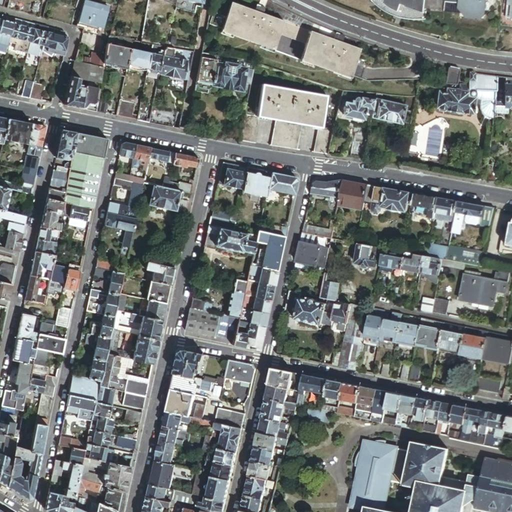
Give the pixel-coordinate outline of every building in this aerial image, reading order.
[(372,0),(371,0),(375,5),(381,9),(386,12),(393,16),(399,18),(405,19),(411,20),(417,20),(423,20),(424,19),(417,19),(411,19),(405,18),(399,17),(393,14),(387,11),(382,8),(376,4),(372,0)] [(372,0),(376,4),(382,8),(387,11),(393,14),(399,17),(405,18),(411,19),(417,19),(424,19),(424,13),(425,0),(372,0)] [(486,11),(486,0),(448,0),(448,2),(461,3),(460,8),(466,9),(471,14),(480,15),(486,11)] [(83,30),(82,32),(100,37),(108,8),(83,1),(75,27),(83,30)] [(344,36),(335,33),(333,39),(310,31),(283,21),(262,13),(264,7),(256,4),(254,11),(231,2),(221,30),(273,48),(300,58),(350,76),(354,64),(359,65),(360,60),(356,58),(360,49),(341,42),(344,36)] [(14,19),(13,24),(33,29),(35,25),(14,19)] [(13,24),(1,21),(0,25),(0,34),(9,37),(13,24)] [(33,29),(13,24),(9,37),(18,39),(30,42),(33,29)] [(47,28),(35,25),(33,29),(46,33),(47,28)] [(67,38),(64,33),(47,28),(46,33),(67,38)] [(46,33),(33,29),(30,42),(27,53),(40,57),(41,51),(42,46),(46,33)] [(67,38),(46,33),(42,46),(64,52),(67,38)] [(7,45),(9,37),(0,34),(0,44),(6,46),(7,45)] [(131,49),(132,40),(128,39),(127,44),(128,45),(127,48),(113,45),(117,37),(109,35),(103,64),(126,69),(127,64),(131,49)] [(15,50),(27,53),(30,42),(18,39),(15,50)] [(164,47),(152,45),(152,48),(151,54),(163,56),(164,47)] [(41,51),(63,57),(64,52),(42,46),(41,51)] [(173,54),(174,49),(164,47),(163,56),(159,71),(159,74),(183,79),(187,61),(175,59),(172,58),(173,54)] [(145,52),(131,49),(127,64),(147,69),(151,54),(145,52)] [(192,59),(193,52),(182,50),(181,56),(192,59)] [(217,56),(201,53),(198,67),(214,70),(215,63),(217,56)] [(90,64),(101,66),(103,56),(92,54),(90,64)] [(151,54),(147,69),(149,69),(157,71),(159,71),(163,56),(151,54)] [(217,56),(215,63),(223,65),(224,61),(239,65),(238,67),(246,69),(247,61),(244,60),(236,58),(224,57),(217,56)] [(214,70),(198,67),(195,82),(211,85),(221,87),(221,88),(231,89),(241,91),(243,84),(246,69),(238,67),(239,65),(224,61),(223,65),(215,63),(214,70)] [(254,63),(247,61),(246,69),(243,84),(250,85),(254,63)] [(99,84),(102,68),(76,62),(73,73),(72,78),(79,79),(86,81),(99,84)] [(459,71),(448,68),(444,83),(456,84),(459,71)] [(479,74),(468,72),(466,85),(466,89),(469,90),(495,91),(496,83),(497,76),(479,74)] [(72,78),(70,77),(63,106),(80,109),(84,88),(80,87),(81,83),(79,82),(79,79),(72,78)] [(97,90),(99,84),(86,81),(84,87),(97,90)] [(209,93),(211,85),(195,82),(194,90),(209,93)] [(44,88),(32,84),(31,87),(28,99),(41,101),(44,88)] [(317,128),(318,128),(321,128),(322,119),(326,96),(262,85),(258,107),(256,116),(259,117),(276,120),(301,124),(317,128)] [(504,95),(494,95),(494,100),(493,107),(506,107),(511,107),(511,86),(504,86),(504,95)] [(93,112),(96,96),(97,90),(84,87),(84,88),(80,109),(93,112)] [(475,98),(474,98),(468,97),(469,90),(466,89),(457,89),(446,88),(445,93),(439,92),(436,108),(446,110),(446,111),(462,114),(462,113),(472,115),(475,98)] [(468,97),(474,98),(475,98),(494,100),(494,95),(495,91),(469,90),(468,97)] [(93,112),(104,114),(107,99),(96,96),(93,112)] [(372,110),(374,102),(360,98),(360,100),(360,99),(359,98),(358,98),(357,98),(355,98),(354,100),(353,105),(345,103),(344,107),(343,107),(342,111),(343,111),(342,115),(351,117),(362,120),(363,120),(364,115),(365,113),(364,113),(365,112),(366,110),(365,110),(365,108),(372,110)] [(134,104),(119,100),(115,116),(131,120),(134,104)] [(390,103),(375,100),(374,102),(372,110),(370,118),(401,125),(402,123),(404,111),(405,107),(396,105),(390,103)] [(147,112),(138,110),(136,121),(145,123),(147,112)] [(175,115),(151,110),(148,124),(172,128),(175,115)] [(402,123),(409,125),(412,113),(404,111),(402,123)] [(253,116),(244,114),(238,141),(254,144),(259,117),(256,116),(253,116)] [(32,125),(8,120),(3,139),(28,145),(32,125)] [(271,146),(296,150),(301,124),(276,120),(271,146)] [(46,128),(32,125),(28,145),(30,145),(42,147),(46,128)] [(212,136),(225,139),(226,131),(211,128),(210,136),(212,136)] [(327,154),(333,130),(324,129),(321,128),(318,128),(313,152),(327,154)] [(62,131),(56,159),(62,160),(62,159),(72,161),(73,153),(76,134),(62,131)] [(92,137),(76,134),(73,153),(88,156),(92,137)] [(108,140),(92,137),(88,156),(104,159),(108,140)] [(122,145),(120,156),(133,158),(135,146),(124,143),(122,145)] [(30,145),(28,154),(39,157),(42,147),(30,145)] [(135,146),(133,158),(131,167),(138,169),(139,165),(143,166),(141,172),(146,173),(149,158),(151,149),(135,146)] [(389,164),(399,166),(402,151),(393,148),(389,164)] [(169,152),(151,149),(149,158),(162,161),(162,162),(167,163),(169,152)] [(175,154),(169,152),(167,163),(173,164),(175,154)] [(88,156),(73,153),(72,161),(71,164),(70,169),(69,174),(66,189),(66,193),(64,203),(72,205),(78,207),(88,156)] [(404,167),(415,169),(418,155),(407,153),(404,167)] [(199,158),(175,154),(173,164),(173,166),(187,168),(187,166),(196,168),(199,158)] [(104,159),(88,156),(78,207),(89,209),(93,210),(104,159)] [(26,157),(24,172),(35,175),(39,159),(26,157)] [(223,163),(221,172),(222,173),(226,173),(227,170),(228,170),(229,165),(223,163)] [(229,165),(228,170),(247,174),(248,169),(229,165)] [(496,167),(486,165),(484,181),(494,183),(496,167)] [(248,169),(247,174),(267,178),(268,174),(248,169)] [(243,190),(247,174),(228,170),(227,170),(226,173),(223,186),(243,190)] [(56,172),(53,171),(50,186),(66,189),(69,174),(56,172)] [(24,172),(22,183),(33,186),(35,175),(24,172)] [(247,174),(243,190),(253,192),(267,195),(268,190),(271,179),(270,179),(267,178),(247,174)] [(296,179),(272,174),(271,179),(268,190),(295,196),(298,181),(296,179)] [(118,180),(115,179),(113,187),(128,190),(128,187),(129,182),(128,182),(120,180),(118,180)] [(31,195),(33,186),(22,183),(18,182),(17,185),(0,180),(0,187),(11,190),(31,195)] [(314,184),(312,194),(331,197),(340,199),(343,182),(327,184),(317,182),(314,184)] [(368,187),(343,182),(340,199),(339,203),(339,207),(364,211),(366,201),(368,187)] [(191,194),(193,185),(180,183),(179,186),(178,191),(181,191),(184,192),(191,194)] [(178,191),(168,189),(163,187),(154,185),(149,206),(176,211),(179,200),(181,191),(178,191)] [(0,210),(5,212),(11,190),(0,187),(0,210)] [(128,208),(138,210),(139,206),(135,205),(136,198),(138,189),(128,187),(128,190),(132,191),(128,208)] [(376,188),(368,187),(366,201),(374,202),(376,188)] [(385,190),(376,188),(374,202),(382,204),(385,190)] [(47,199),(64,203),(66,193),(49,189),(47,199)] [(410,199),(410,194),(385,190),(382,204),(382,208),(407,212),(410,199)] [(439,199),(414,195),(413,199),(412,206),(430,209),(428,218),(435,219),(436,214),(439,199)] [(62,211),(64,203),(47,199),(41,227),(59,231),(60,224),(56,223),(57,216),(61,217),(62,211)] [(439,199),(436,214),(452,216),(454,209),(455,202),(439,199)] [(186,214),(189,203),(182,201),(179,200),(176,211),(186,214)] [(382,204),(374,202),(372,210),(373,213),(379,214),(382,212),(382,208),(382,204)] [(70,212),(72,205),(64,203),(62,211),(70,212)] [(485,207),(459,203),(458,210),(453,236),(458,237),(459,235),(461,235),(465,215),(468,215),(481,218),(484,218),(485,207)] [(136,219),(138,210),(128,208),(110,204),(108,213),(136,219)] [(89,209),(78,207),(72,205),(70,212),(69,218),(70,218),(86,222),(89,209)] [(495,209),(485,207),(484,218),(483,224),(491,225),(495,209)] [(236,223),(238,214),(213,209),(211,217),(236,223)] [(5,212),(0,210),(0,218),(25,224),(26,217),(5,212)] [(133,232),(136,219),(108,213),(105,226),(125,230),(133,232)] [(480,224),(481,218),(468,215),(466,222),(468,224),(478,226),(480,224)] [(236,223),(211,217),(209,226),(219,228),(234,232),(236,223)] [(86,222),(70,218),(68,226),(82,229),(85,227),(86,222)] [(308,226),(305,225),(303,234),(316,236),(332,239),(335,223),(332,223),(330,233),(308,228),(308,226)] [(23,235),(24,228),(8,224),(6,231),(9,231),(23,235)] [(285,238),(287,229),(271,226),(271,229),(269,235),(285,238)] [(57,238),(59,231),(41,227),(38,240),(49,242),(50,237),(57,238)] [(215,247),(219,229),(210,227),(206,247),(207,247),(207,248),(215,250),(215,247)] [(246,241),(248,235),(234,232),(219,228),(219,229),(215,247),(243,253),(245,252),(254,255),(257,243),(246,241)] [(121,246),(129,248),(133,232),(125,230),(121,246)] [(18,252),(23,235),(9,231),(4,249),(18,252)] [(269,235),(259,232),(258,237),(257,243),(267,246),(262,269),(278,272),(285,238),(269,235)] [(316,236),(303,234),(302,240),(315,243),(316,236)] [(257,243),(258,237),(248,235),(246,241),(257,243)] [(357,244),(358,238),(345,236),(344,241),(357,244)] [(35,252),(54,256),(56,243),(49,242),(38,240),(35,252)] [(322,247),(301,243),(297,262),(318,267),(322,247)] [(374,247),(360,245),(356,264),(363,265),(368,266),(375,267),(375,265),(377,256),(372,255),(374,247)] [(129,248),(121,246),(120,254),(128,256),(129,248)] [(330,249),(322,247),(318,267),(327,269),(330,249)] [(383,255),(384,249),(374,247),(372,255),(377,256),(383,257),(383,255)] [(51,271),(53,262),(54,256),(35,252),(30,276),(40,278),(41,271),(43,269),(51,271)] [(449,256),(429,252),(428,258),(443,261),(446,261),(448,262),(449,256)] [(383,255),(383,257),(381,265),(403,270),(405,259),(398,258),(398,255),(390,253),(389,254),(389,256),(383,255)] [(456,255),(449,254),(449,256),(448,262),(455,263),(456,255)] [(174,269),(176,259),(162,256),(159,266),(174,269)] [(422,273),(425,257),(416,256),(415,260),(405,259),(403,270),(422,274),(422,273)] [(443,261),(428,258),(425,257),(422,273),(426,274),(432,275),(440,276),(443,261)] [(96,268),(107,271),(109,265),(110,261),(98,258),(96,268)] [(446,261),(445,266),(466,271),(466,265),(455,263),(448,262),(446,261)] [(65,284),(69,265),(53,262),(51,271),(51,273),(49,280),(65,284)] [(170,286),(174,269),(159,266),(146,263),(145,270),(153,272),(151,282),(170,286)] [(0,282),(11,285),(16,266),(3,264),(2,264),(1,265),(0,266),(0,267),(0,282)] [(76,291),(81,267),(69,265),(65,284),(64,289),(76,291)] [(256,267),(251,266),(248,281),(253,282),(256,267)] [(106,278),(107,271),(96,268),(94,276),(106,278)] [(275,287),(278,272),(262,269),(259,283),(275,287)] [(119,294),(124,274),(120,273),(114,272),(113,272),(112,275),(110,284),(108,293),(119,295),(119,294)] [(509,284),(511,274),(501,272),(500,274),(497,274),(495,281),(509,284)] [(331,275),(326,274),(321,298),(337,302),(340,285),(330,283),(331,275)] [(481,278),(465,275),(460,301),(495,307),(498,292),(507,294),(509,284),(495,281),(481,278)] [(37,289),(40,278),(30,276),(25,300),(45,304),(46,296),(40,295),(41,290),(37,289)] [(246,291),(248,282),(236,279),(235,282),(233,291),(232,291),(227,316),(239,319),(242,308),(245,295),(246,291)] [(0,298),(8,300),(11,285),(0,282),(0,298)] [(166,304),(170,286),(151,282),(147,300),(149,300),(166,304)] [(271,301),(275,287),(259,283),(258,284),(258,286),(256,293),(255,298),(271,301)] [(97,298),(99,291),(92,289),(89,299),(94,300),(94,297),(97,298)] [(301,294),(290,292),(288,304),(298,306),(300,299),(301,294)] [(116,310),(119,295),(108,293),(103,314),(114,317),(116,310)] [(126,295),(119,294),(119,295),(116,310),(121,312),(123,312),(126,295)] [(268,314),(271,301),(255,298),(255,301),(252,311),(268,314)] [(300,299),(298,306),(295,318),(295,320),(322,325),(322,324),(325,312),(326,305),(316,303),(316,302),(316,301),(315,300),(308,298),(307,301),(300,299)] [(191,308),(203,311),(206,302),(193,299),(191,308)] [(433,314),(436,301),(425,299),(422,312),(433,314)] [(433,314),(448,317),(451,301),(436,299),(436,301),(433,314)] [(163,321),(166,304),(149,300),(147,312),(145,317),(163,321)] [(212,303),(206,302),(203,311),(210,313),(212,303)] [(347,304),(337,302),(336,305),(335,314),(333,322),(339,323),(348,325),(352,304),(347,304)] [(87,311),(100,314),(102,306),(88,304),(87,311)] [(298,306),(288,304),(285,315),(295,318),(298,306)] [(361,307),(352,304),(348,325),(347,331),(346,335),(365,339),(366,337),(368,324),(367,324),(358,322),(361,307)] [(63,307),(60,307),(56,325),(68,328),(72,310),(63,307)] [(370,309),(361,307),(358,322),(367,324),(370,309)] [(239,322),(239,319),(227,316),(210,313),(203,311),(191,308),(186,331),(215,337),(215,336),(221,337),(235,340),(236,335),(237,332),(237,329),(238,326),(239,322)] [(247,310),(242,308),(239,319),(239,322),(243,323),(247,310)] [(371,309),(370,316),(385,319),(386,312),(375,309),(371,309)] [(121,312),(116,310),(114,317),(111,330),(117,331),(118,327),(121,312)] [(266,327),(268,314),(252,311),(249,324),(266,327)] [(333,322),(335,314),(325,312),(322,324),(332,326),(333,322)] [(402,315),(393,313),(391,321),(400,323),(402,315)] [(31,332),(34,317),(22,314),(17,337),(37,342),(38,335),(39,334),(31,332)] [(111,330),(114,317),(103,314),(101,327),(99,336),(110,338),(111,330)] [(158,340),(163,321),(145,317),(139,316),(133,314),(132,318),(131,322),(141,324),(139,332),(138,336),(158,340)] [(385,319),(370,316),(368,324),(366,337),(381,340),(385,319)] [(391,321),(385,319),(381,340),(396,343),(400,323),(391,321)] [(423,320),(421,327),(443,331),(445,325),(423,320)] [(55,333),(56,325),(41,322),(40,327),(39,334),(38,335),(47,336),(47,335),(48,334),(49,334),(50,334),(54,335),(57,335),(57,334),(55,333)] [(238,326),(248,328),(248,332),(245,332),(244,335),(247,335),(246,338),(244,337),(236,335),(235,340),(234,346),(260,351),(262,341),(263,339),(266,327),(249,324),(243,323),(239,322),(238,326)] [(421,327),(400,323),(396,343),(417,347),(418,344),(421,327)] [(445,325),(443,331),(465,336),(467,329),(467,328),(445,324),(445,325)] [(91,334),(99,336),(101,327),(93,325),(91,334)] [(139,332),(118,327),(117,331),(120,332),(124,333),(133,335),(138,336),(139,332)] [(443,331),(421,327),(418,344),(439,349),(440,349),(443,331)] [(120,332),(117,331),(111,330),(110,338),(106,354),(115,356),(120,357),(129,359),(130,353),(120,351),(116,352),(120,332)] [(465,336),(443,331),(440,349),(462,353),(465,336)] [(91,334),(83,332),(81,342),(96,345),(99,336),(91,334)] [(131,342),(133,335),(124,333),(124,336),(125,336),(125,340),(131,342)] [(47,336),(38,335),(37,342),(36,349),(47,351),(51,352),(54,335),(50,334),(49,334),(48,334),(47,335),(47,336)] [(57,335),(54,335),(51,352),(62,355),(65,340),(56,338),(57,335)] [(365,339),(346,335),(342,353),(339,367),(359,371),(365,339)] [(106,354),(110,338),(99,336),(96,345),(94,358),(105,360),(106,354)] [(153,364),(158,340),(138,336),(133,360),(134,360),(153,364)] [(487,340),(465,336),(462,353),(461,359),(483,363),(483,360),(487,340)] [(36,349),(37,342),(17,337),(12,360),(20,362),(32,364),(36,349)] [(511,343),(488,338),(487,340),(483,360),(511,365),(511,358),(511,343)] [(32,364),(44,367),(47,351),(36,349),(32,364)] [(180,354),(176,374),(196,378),(197,373),(201,374),(206,356),(184,352),(180,354)] [(339,367),(342,353),(336,352),(334,358),(333,366),(339,367)] [(94,358),(87,356),(78,354),(76,363),(92,367),(94,358)] [(115,377),(120,357),(115,356),(106,354),(105,360),(100,381),(99,386),(104,387),(113,389),(115,377)] [(120,357),(115,377),(137,382),(134,394),(146,396),(150,380),(125,374),(127,368),(132,369),(134,360),(133,360),(129,359),(120,357)] [(100,381),(105,360),(94,358),(92,367),(89,378),(100,381)] [(389,378),(393,361),(384,360),(381,376),(389,378)] [(253,365),(230,361),(227,373),(226,378),(226,379),(253,385),(256,369),(253,365)] [(15,383),(15,384),(18,385),(17,392),(21,393),(26,394),(27,390),(31,372),(32,364),(20,362),(17,376),(15,383)] [(47,372),(48,368),(44,367),(32,364),(31,372),(41,374),(44,375),(46,375),(47,372)] [(410,382),(413,366),(405,364),(402,380),(410,382)] [(421,367),(413,366),(410,382),(418,383),(421,367)] [(277,370),(272,373),(270,385),(289,389),(294,390),(301,392),(304,376),(277,370)] [(40,380),(41,374),(31,372),(27,390),(42,393),(45,383),(45,381),(42,381),(40,380)] [(196,378),(176,374),(173,390),(196,395),(198,385),(199,379),(196,378)] [(45,383),(56,385),(52,380),(53,377),(46,375),(45,381),(45,383)] [(96,400),(99,386),(100,381),(89,378),(81,377),(79,376),(74,375),(70,394),(96,400)] [(454,391),(457,377),(449,375),(446,389),(454,391)] [(226,379),(226,378),(223,378),(218,376),(218,379),(211,378),(210,381),(225,384),(226,379)] [(329,381),(304,376),(301,392),(301,394),(306,395),(307,391),(326,395),(329,381)] [(122,391),(134,394),(137,382),(115,377),(113,389),(115,390),(118,390),(122,391)] [(503,382),(480,377),(478,390),(500,395),(503,382)] [(344,384),(329,381),(326,395),(326,396),(331,397),(341,399),(344,384)] [(56,385),(45,383),(42,393),(54,395),(56,385)] [(361,387),(344,384),(341,399),(344,400),(358,403),(361,387)] [(289,389),(270,385),(267,398),(286,402),(289,389)] [(112,406),(115,390),(113,389),(104,387),(101,404),(111,406),(112,406)] [(378,391),(361,387),(358,403),(375,407),(378,391)] [(14,392),(5,390),(2,407),(23,411),(26,395),(26,394),(21,393),(19,402),(16,401),(16,400),(13,399),(14,392)] [(194,404),(196,395),(173,390),(168,411),(191,416),(194,404)] [(301,394),(301,392),(294,390),(291,403),(298,405),(301,394)] [(143,410),(146,396),(134,394),(122,391),(121,396),(121,399),(120,401),(123,401),(122,405),(143,410)] [(390,393),(378,391),(375,407),(372,421),(383,423),(385,417),(386,409),(390,393)] [(403,395),(390,393),(386,409),(387,409),(391,410),(397,411),(400,412),(403,395)] [(95,403),(96,400),(70,394),(67,405),(93,411),(95,403)] [(403,395),(400,412),(405,413),(414,415),(418,399),(403,395)] [(331,397),(326,396),(323,410),(332,412),(338,413),(339,406),(327,404),(328,402),(330,402),(331,397)] [(296,411),(298,405),(291,403),(286,402),(267,398),(263,418),(282,422),(285,408),(296,411)] [(430,401),(418,399),(414,415),(419,416),(427,417),(430,401)] [(443,404),(430,401),(427,417),(440,420),(443,404)] [(108,417),(111,406),(101,404),(95,403),(93,411),(93,414),(94,414),(98,415),(97,420),(92,419),(89,430),(90,430),(94,431),(110,434),(113,418),(108,417)] [(208,407),(194,404),(191,416),(193,417),(205,420),(208,407)] [(455,406),(443,404),(440,420),(452,423),(455,406)] [(342,407),(339,406),(338,413),(355,417),(357,410),(342,407)] [(468,409),(455,406),(452,423),(465,425),(466,420),(468,409)] [(22,416),(23,411),(2,407),(1,412),(15,415),(19,415),(22,416)] [(330,423),(332,412),(323,410),(308,407),(308,410),(310,414),(314,415),(313,420),(330,423)] [(230,419),(232,411),(219,408),(216,422),(229,425),(230,419)] [(484,412),(468,409),(466,420),(482,423),(484,412)] [(140,423),(142,413),(127,410),(125,420),(140,423)] [(193,417),(191,416),(168,411),(165,426),(180,429),(182,420),(190,422),(192,422),(192,421),(193,417)] [(244,422),(246,414),(232,411),(230,419),(244,422)] [(1,412),(0,414),(0,419),(15,423),(16,420),(14,419),(15,415),(1,412)] [(405,413),(400,412),(398,420),(397,426),(402,427),(403,424),(405,413)] [(492,414),(484,412),(482,423),(480,432),(488,434),(489,427),(492,414)] [(509,417),(492,414),(489,427),(498,429),(507,431),(509,417)] [(216,422),(205,420),(193,417),(192,421),(215,427),(216,422)] [(385,417),(383,423),(397,426),(398,420),(396,419),(388,418),(385,417)] [(48,420),(37,418),(36,424),(47,426),(48,420)] [(280,428),(282,422),(263,418),(259,432),(278,437),(279,432),(280,428)] [(0,434),(7,436),(12,437),(14,430),(15,423),(0,419),(0,434)] [(244,422),(230,419),(229,425),(243,429),(244,422)] [(180,429),(187,431),(190,422),(182,420),(180,429)] [(416,421),(413,420),(411,429),(424,432),(425,428),(418,426),(418,424),(415,423),(416,421)] [(243,429),(229,425),(216,422),(215,427),(215,430),(219,431),(223,432),(222,436),(240,440),(243,429)] [(289,440),(293,425),(282,422),(280,428),(286,429),(285,434),(279,432),(278,437),(289,440)] [(47,426),(36,424),(31,446),(43,449),(48,426),(47,426)] [(425,425),(425,428),(424,432),(437,434),(438,429),(438,428),(428,426),(425,425)] [(178,440),(180,429),(165,426),(161,440),(177,444),(178,440)] [(185,439),(187,431),(180,429),(178,440),(184,441),(185,439)] [(438,429),(437,434),(437,435),(449,437),(450,432),(440,430),(438,429)] [(505,438),(507,431),(498,429),(496,438),(504,439),(505,439),(505,438)] [(90,430),(89,430),(87,443),(86,443),(107,448),(110,434),(94,431),(93,438),(89,437),(90,430)] [(464,431),(462,440),(471,442),(472,432),(464,431)] [(282,451),(286,452),(289,440),(278,437),(259,432),(256,445),(275,449),(277,443),(284,444),(282,451)] [(472,432),(471,442),(478,444),(479,437),(480,434),(472,432)] [(14,456),(16,447),(17,440),(17,438),(12,437),(7,436),(5,444),(3,453),(3,454),(9,456),(8,459),(13,460),(14,456)] [(59,445),(65,446),(73,448),(78,449),(80,443),(78,440),(61,436),(59,445)] [(119,436),(116,446),(134,450),(134,448),(128,447),(130,438),(119,436)] [(211,447),(213,437),(207,436),(204,450),(205,450),(210,451),(211,447)] [(479,437),(478,444),(486,445),(487,440),(487,439),(479,437)] [(134,448),(136,440),(130,438),(128,447),(134,448)] [(504,440),(495,438),(493,445),(502,447),(504,440)] [(239,443),(222,439),(219,449),(237,454),(239,443)] [(386,441),(382,440),(380,440),(369,439),(366,439),(364,440),(362,440),(361,442),(359,447),(357,459),(357,460),(358,460),(356,467),(362,469),(355,506),(366,508),(386,511),(383,505),(387,485),(393,481),(404,484),(420,487),(415,511),(464,511),(465,506),(476,500),(477,501),(511,507),(511,462),(486,458),(484,470),(490,473),(488,479),(470,475),(469,483),(443,477),(449,450),(413,442),(411,452),(385,446),(386,441)] [(16,447),(25,449),(26,442),(17,440),(16,447)] [(173,460),(177,444),(161,440),(157,461),(172,464),(173,460)] [(86,443),(87,443),(82,442),(80,443),(78,449),(85,451),(86,443)] [(107,448),(86,443),(85,451),(83,457),(104,461),(107,448)] [(271,465),(275,449),(256,445),(253,461),(271,465)] [(73,448),(65,446),(64,452),(62,460),(69,462),(73,448)] [(34,452),(30,451),(25,449),(16,447),(14,456),(20,458),(20,459),(29,461),(31,462),(34,452)] [(217,449),(211,447),(210,451),(208,459),(214,461),(217,449)] [(83,457),(85,451),(78,449),(73,448),(69,462),(69,463),(73,463),(82,465),(83,457)] [(234,465),(237,454),(219,449),(217,461),(234,465)] [(37,476),(42,454),(34,452),(31,462),(31,465),(31,466),(29,473),(28,474),(37,476)] [(9,456),(3,454),(2,459),(1,461),(0,467),(0,481),(8,486),(12,465),(7,464),(8,459),(9,456)] [(20,458),(14,456),(13,460),(12,465),(8,486),(19,493),(22,479),(22,477),(21,476),(21,475),(19,475),(22,463),(20,460),(20,459),(20,458)] [(108,470),(109,463),(104,461),(83,457),(82,465),(79,478),(86,480),(88,472),(89,466),(108,470)] [(214,461),(208,459),(205,471),(204,474),(205,474),(210,475),(211,473),(209,472),(211,463),(215,464),(216,461),(214,461)] [(62,468),(63,461),(56,460),(51,481),(56,482),(58,475),(61,475),(63,468),(62,468)] [(69,463),(63,461),(62,468),(63,468),(72,470),(73,463),(69,463)] [(176,465),(172,464),(157,461),(152,484),(169,488),(171,489),(172,484),(174,473),(176,465)] [(231,480),(234,465),(217,461),(216,461),(215,464),(213,476),(231,480)] [(270,469),(271,465),(253,461),(249,476),(267,480),(270,469)] [(79,478),(82,465),(73,463),(72,470),(66,496),(67,496),(75,498),(76,493),(79,478)] [(125,491),(130,467),(109,463),(108,470),(104,485),(108,486),(125,491)] [(273,477),(279,478),(282,468),(271,465),(270,469),(275,470),(273,477)] [(182,466),(180,475),(188,476),(190,468),(182,466)] [(184,491),(194,493),(199,471),(190,468),(188,476),(184,491)] [(204,474),(205,471),(199,470),(199,471),(194,493),(194,494),(200,495),(200,494),(201,491),(204,478),(205,475),(205,474),(204,474)] [(88,472),(86,480),(98,484),(100,476),(88,472)] [(32,497),(37,476),(28,474),(27,480),(25,480),(22,479),(19,493),(29,499),(32,497)] [(226,501),(231,480),(213,476),(212,477),(212,480),(211,484),(209,484),(208,485),(208,486),(208,487),(208,488),(209,489),(210,489),(209,492),(208,496),(208,497),(226,501)] [(263,499),(267,480),(249,476),(245,495),(263,499)] [(99,492),(101,484),(98,484),(86,480),(79,478),(76,493),(83,496),(84,493),(85,488),(99,492)] [(273,482),(269,500),(273,501),(277,483),(273,482)] [(101,484),(99,492),(106,494),(108,486),(104,485),(101,484)] [(166,500),(169,488),(152,484),(149,496),(166,500)] [(120,511),(125,491),(108,486),(106,494),(105,497),(97,495),(96,497),(95,501),(98,503),(120,511)] [(200,495),(194,494),(178,490),(176,490),(174,499),(192,503),(198,504),(198,501),(200,495)] [(66,496),(63,495),(60,494),(59,497),(59,499),(55,498),(56,496),(56,493),(54,493),(49,492),(46,509),(50,511),(71,511),(73,503),(66,501),(67,496),(66,496)] [(83,496),(76,493),(75,498),(73,503),(71,511),(95,511),(98,503),(95,501),(83,496)] [(259,511),(261,507),(263,499),(245,495),(242,510),(251,511),(259,511)] [(172,507),(173,502),(170,501),(166,500),(149,496),(146,508),(162,511),(164,511),(166,506),(169,506),(172,507)] [(224,511),(226,501),(208,497),(206,497),(206,499),(205,502),(198,501),(198,504),(197,506),(204,507),(224,511)] [(264,511),(270,511),(273,502),(273,501),(269,500),(267,500),(265,508),(264,511)] [(475,509),(489,511),(511,511),(511,507),(477,501),(475,509)] [(120,511),(98,503),(95,511),(120,511)] [(195,511),(197,506),(198,504),(192,503),(192,506),(189,506),(188,509),(184,508),(183,511),(195,511)]
